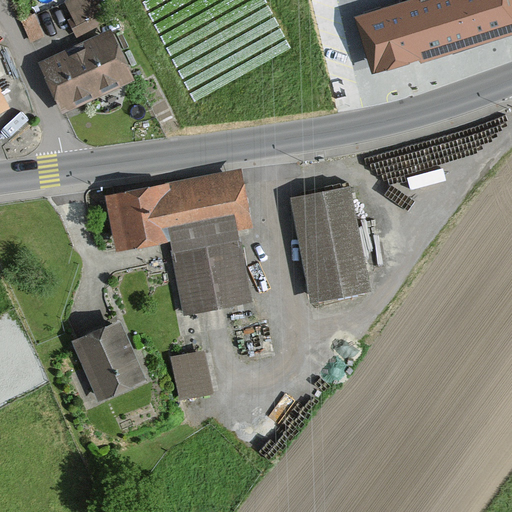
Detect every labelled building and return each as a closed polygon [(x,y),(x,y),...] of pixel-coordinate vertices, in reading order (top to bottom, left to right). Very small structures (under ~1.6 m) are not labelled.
[(98,0),(63,0),(81,34),(109,21),(98,0)] [(350,17),(370,81),(511,38),(511,6),(510,0),(395,0),(396,3),(350,17)] [(114,32),(42,63),(66,118),(138,86),(114,32)] [(0,121),(13,114),(0,88),(0,66),(3,65),(0,59),(0,121)] [(244,173),(106,196),(116,253),(172,244),(185,318),(254,306),(242,235),(255,233),(244,173)] [(352,192),(292,204),(311,306),(372,295),(352,192)] [(122,323),(74,343),(101,408),(149,387),(122,323)] [(205,355),(172,361),(180,403),(214,397),(205,355)]
